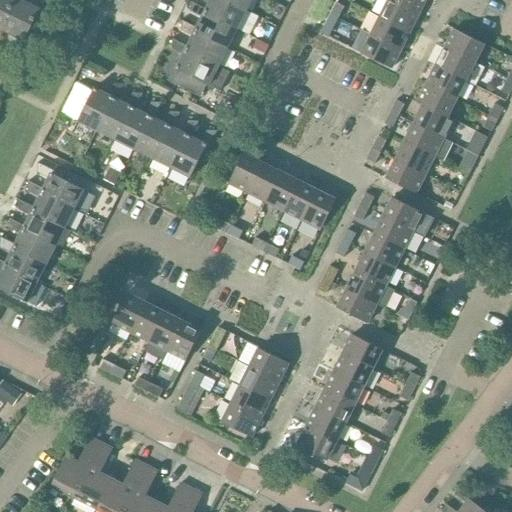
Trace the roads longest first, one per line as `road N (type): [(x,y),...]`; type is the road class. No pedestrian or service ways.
road 1 (residential): [(76,390),(317,511)]
road 2 (residential): [(76,390),(0,495)]
